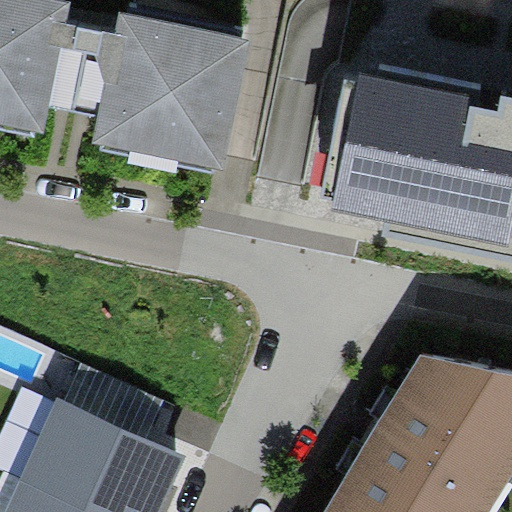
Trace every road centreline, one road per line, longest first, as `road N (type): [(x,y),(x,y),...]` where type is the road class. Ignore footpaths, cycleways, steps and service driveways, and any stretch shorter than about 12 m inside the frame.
road 1 (residential): [(0,210),(344,281)]
road 2 (residential): [(225,511),(344,281)]
